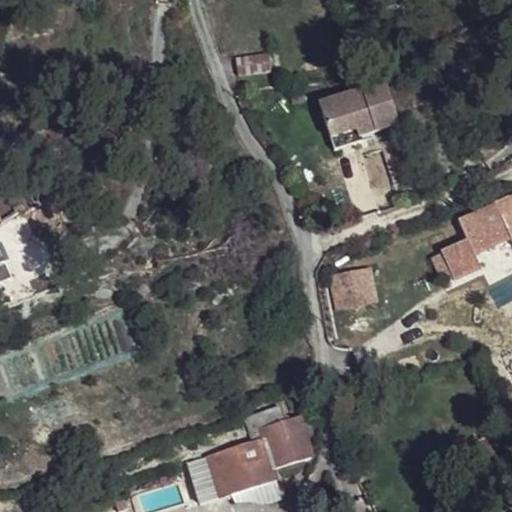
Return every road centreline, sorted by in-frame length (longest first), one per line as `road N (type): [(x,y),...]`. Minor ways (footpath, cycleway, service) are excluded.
road 1 (unclassified): [(349,511),(290,215),(244,135),(189,0)]
road 2 (unknown): [(0,234),(85,243),(124,220),(147,180),(171,100),(172,0)]
road 3 (unknown): [(290,215),(511,162)]
